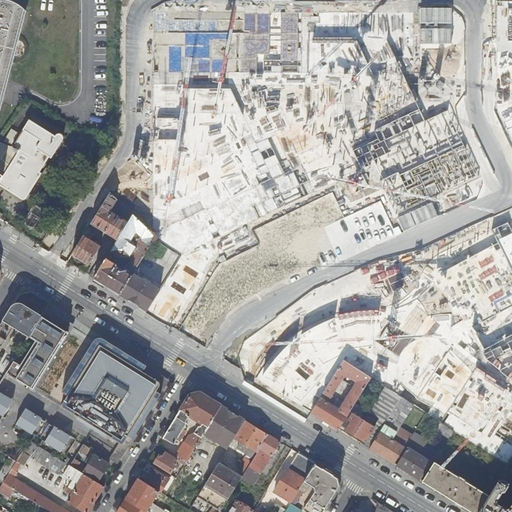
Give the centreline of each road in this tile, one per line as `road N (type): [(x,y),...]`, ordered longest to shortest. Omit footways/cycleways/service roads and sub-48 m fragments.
road 1 (residential): [(202,372),(248,316),(511,193)]
road 2 (residential): [(149,0),(133,22),(129,129),(47,275)]
road 3 (residential): [(511,180),(474,110),(473,21),(456,0)]
road 4 (primary): [(365,472),(202,372)]
road 5 (primary): [(193,366),(47,275)]
road 6 (residential): [(193,366),(103,511)]
